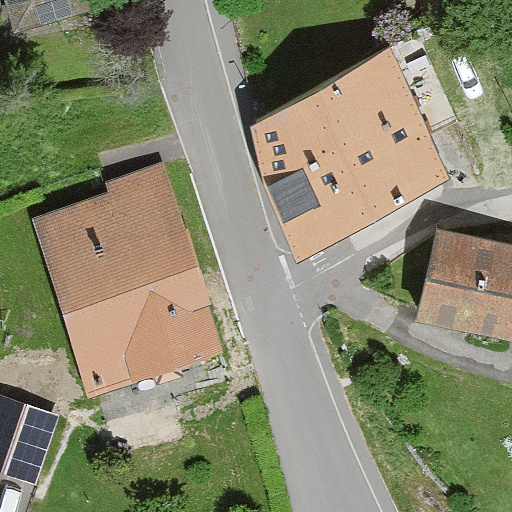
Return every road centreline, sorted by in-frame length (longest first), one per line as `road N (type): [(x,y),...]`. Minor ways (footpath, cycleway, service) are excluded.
road 1 (residential): [(273,309),(185,0)]
road 2 (residential): [(273,309),(405,221),(447,204),(511,197)]
road 3 (residential): [(341,511),(273,309)]
